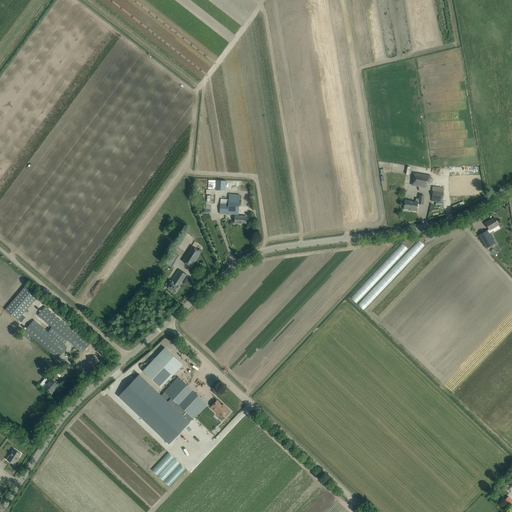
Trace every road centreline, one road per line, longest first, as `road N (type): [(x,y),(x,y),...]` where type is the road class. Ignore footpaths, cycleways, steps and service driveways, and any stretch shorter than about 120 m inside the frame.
road 1 (unclassified): [(167,323),(240,260),(268,248),(446,222),(511,183)]
road 2 (unclassified): [(366,511),(167,323)]
road 3 (unclassified): [(0,510),(69,409),(128,356)]
road 4 (unclassified): [(128,356),(0,248)]
